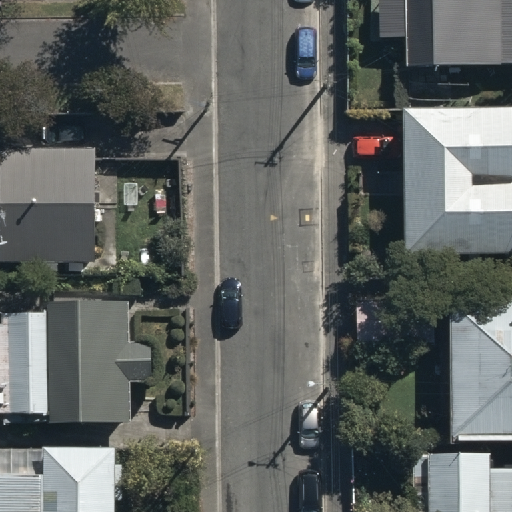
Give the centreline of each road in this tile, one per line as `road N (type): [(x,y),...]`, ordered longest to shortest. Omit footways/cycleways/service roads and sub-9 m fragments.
road 1 (residential): [(271,511),(268,49)]
road 2 (residential): [(0,52),(268,49)]
